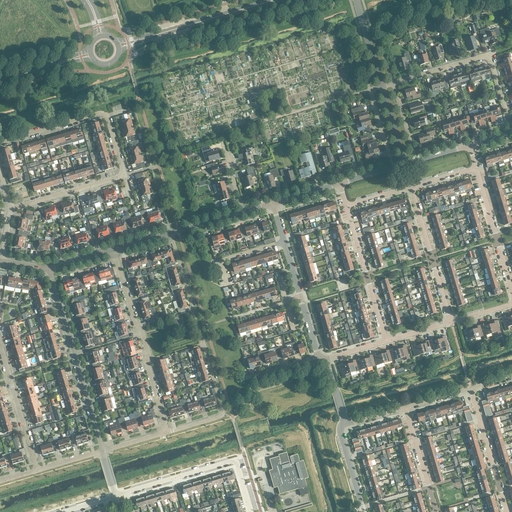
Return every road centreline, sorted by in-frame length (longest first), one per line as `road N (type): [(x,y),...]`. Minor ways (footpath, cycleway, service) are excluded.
road 1 (residential): [(167,431),(224,414),(171,234)]
road 2 (residential): [(102,451),(50,270)]
road 3 (residential): [(167,431),(115,251)]
road 4 (residential): [(511,132),(486,56),(393,83)]
road 5 (residential): [(0,143),(102,114),(124,174)]
road 6 (residential): [(387,342),(346,205)]
road 7 (residential): [(452,323),(413,187)]
road 8 (residential): [(0,345),(37,471)]
road 9 (residential): [(507,511),(470,388)]
road 10 (residential): [(236,462),(116,496)]
road 11 (residential): [(511,287),(476,169)]
